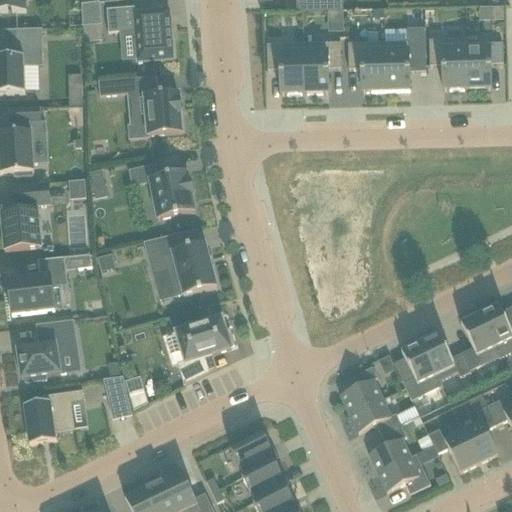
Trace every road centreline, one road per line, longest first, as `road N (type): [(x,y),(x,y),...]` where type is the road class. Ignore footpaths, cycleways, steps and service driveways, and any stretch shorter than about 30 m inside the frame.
road 1 (residential): [(292,375),(6,507)]
road 2 (residential): [(230,140),(511,134)]
road 3 (residential): [(230,140),(292,375)]
road 4 (residential): [(511,273),(292,375)]
road 5 (residential): [(292,375),(351,511)]
road 6 (residential): [(213,0),(230,140)]
